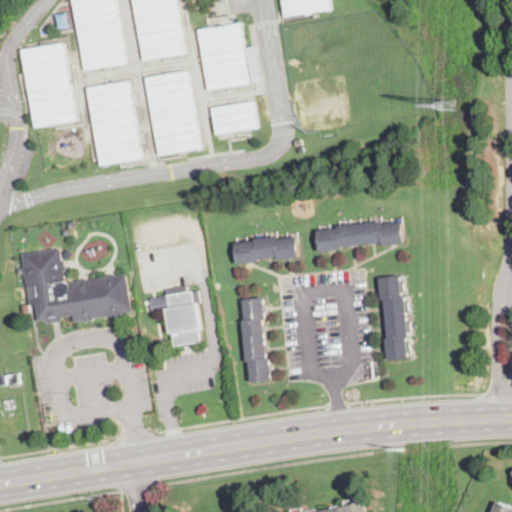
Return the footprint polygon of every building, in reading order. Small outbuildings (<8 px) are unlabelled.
[(77,0),(119,0),(129,63),(88,69),(77,0)] [(138,0),(180,0),(189,52),(167,56),(148,59),(138,0)] [(332,0),(334,8),(288,15),(285,0),(332,0)] [(203,30),(227,26),(244,24),(248,48),(249,57),(253,83),(233,86),(212,90),(203,30)] [(25,50),(45,46),(67,43),(79,120),(59,123),(38,127),(31,89),(25,50)] [(258,46),(248,48),(249,57),(252,56),(256,81),(264,80),(258,46)] [(150,77),(191,70),(203,147),(183,151),(162,154),(150,77)] [(91,87),(111,84),(133,80),(136,99),(142,137),(146,157),(123,161),(104,164),(99,139),(93,101),(91,87)] [(215,107),(236,104),(257,101),(261,125),(239,129),(218,132),(215,107)] [(383,221),(383,224),(404,222),(406,243),(392,245),(384,245),(384,243),(344,247),(344,249),(322,252),(320,230),(341,228),(341,225),(383,221)] [(279,236),(279,239),(299,236),(301,257),(279,260),(279,257),(260,259),(261,262),(239,264),(237,243),(257,241),(257,238),(279,236)] [(66,271),(67,281),(67,282),(69,283),(78,282),(79,279),(88,278),(90,280),(106,277),(107,275),(116,274),(117,275),(128,274),(134,312),(124,314),(122,316),(114,318),(112,316),(96,318),(94,321),(86,322),(84,320),(76,321),(75,315),(66,317),(62,321),(51,324),(46,321),(41,321),(38,304),(32,305),(28,278),(26,276),(25,274),(20,274),(19,269),(24,268),(26,266),(24,254),(62,248),(63,259),(66,261),(67,269),(66,271)] [(403,281),(404,281),(405,296),(408,295),(409,301),(410,301),(411,310),(410,310),(412,334),(409,334),(410,342),(411,341),(413,351),(411,352),(412,358),(390,360),(388,338),(391,338),(389,327),(386,298),(384,299),(381,277),(402,275),(403,281)] [(200,291),(201,292),(203,303),(200,304),(204,328),(201,329),(204,342),(177,346),(175,333),(172,333),(167,306),(164,307),(162,297),(169,296),(169,295),(195,290),(200,291)] [(267,309),(268,318),(265,318),(269,358),(272,358),(274,379),(253,381),(253,376),(251,376),(250,365),(252,365),(251,361),(249,361),(249,356),(246,356),(245,346),(247,346),(246,336),(244,336),(244,331),(243,326),(245,326),(244,320),(247,319),(247,316),(244,317),(243,306),(246,305),(245,299),(266,297),(267,309)] [(9,385),(1,386),(0,376),(8,375),(9,385)] [(511,511),(495,511),(499,501),(511,505),(511,511)] [(307,511),(366,502),(367,511),(307,511)]
